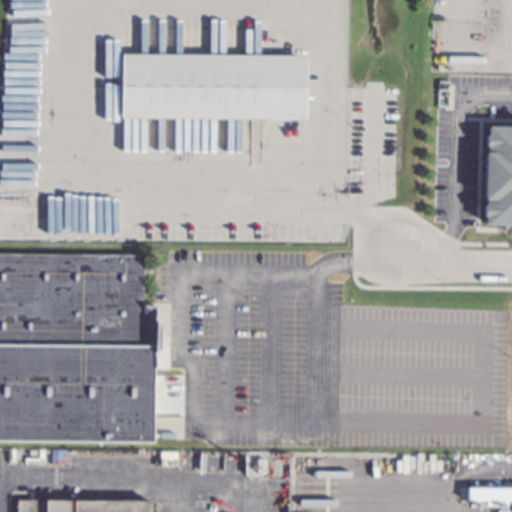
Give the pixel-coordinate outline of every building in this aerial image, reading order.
[(304,118),(119,117),(119,53),(305,54),(304,118)] [(447,81),(447,89),(437,89),(438,80),(447,81)] [(511,123),(511,224),(484,224),(485,215),(482,215),(482,204),(485,204),(485,198),(483,198),(484,151),(486,151),(486,145),(484,145),(484,131),(487,131),(487,124),(511,125),(511,123)] [(142,302),(157,302),(156,322),(160,322),(159,348),(153,348),(152,442),(0,440),(0,252),(141,254),(142,302)] [(71,464),(47,464),(47,450),(71,451),(71,464)] [(191,465),(162,465),(162,451),(191,452),(191,465)] [(264,472),(255,472),(256,458),(264,458),(264,472)] [(511,500),(466,500),(466,486),(511,486),(511,500)] [(148,511),(15,511),(15,500),(149,500),(148,511)]
